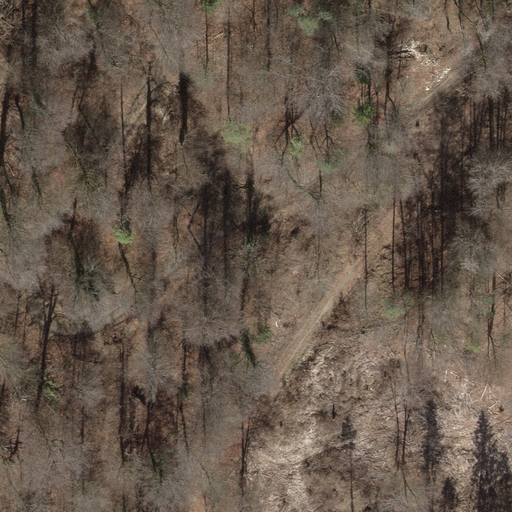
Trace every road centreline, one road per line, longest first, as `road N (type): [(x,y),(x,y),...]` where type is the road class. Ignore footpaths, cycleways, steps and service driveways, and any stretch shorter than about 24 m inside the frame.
road 1 (track): [(511,40),(117,322),(71,326),(44,299),(45,259),(169,76),(190,0)]
road 2 (track): [(511,54),(284,366),(207,511)]
